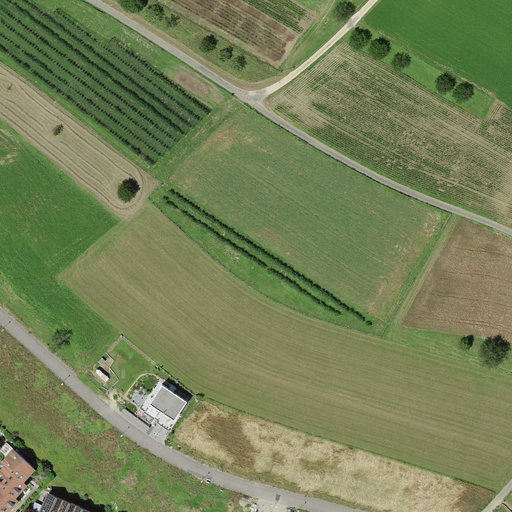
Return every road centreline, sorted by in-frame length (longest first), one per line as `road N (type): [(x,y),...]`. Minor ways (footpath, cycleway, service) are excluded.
road 1 (unclassified): [(90,0),(332,155),(511,233)]
road 2 (residential): [(0,314),(119,421),(182,460),(337,511)]
road 3 (track): [(248,101),(308,62),(376,0)]
